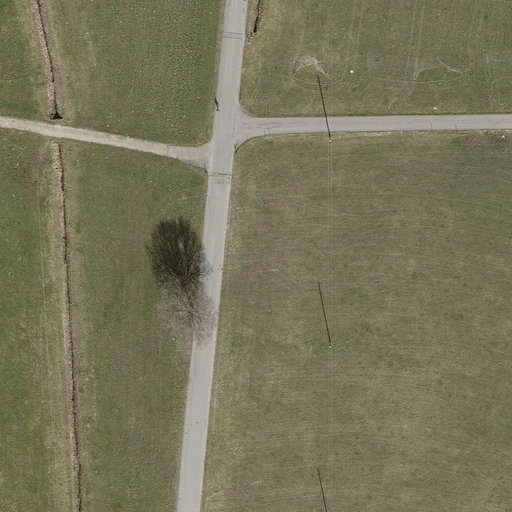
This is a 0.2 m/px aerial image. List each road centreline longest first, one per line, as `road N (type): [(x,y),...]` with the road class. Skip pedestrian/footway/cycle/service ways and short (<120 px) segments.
road 1 (tertiary): [(240,0),(189,511)]
road 2 (track): [(226,129),(511,124)]
road 3 (track): [(223,161),(0,125)]
